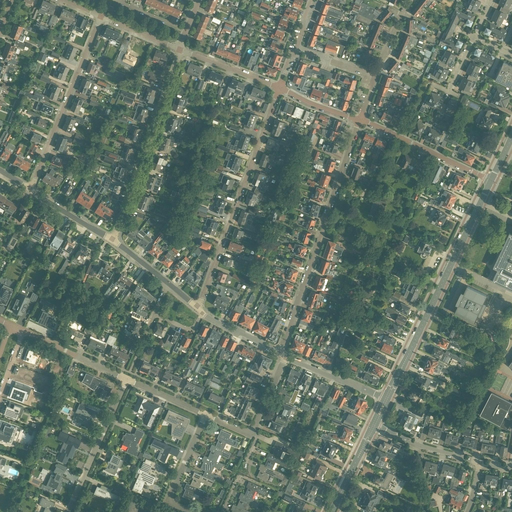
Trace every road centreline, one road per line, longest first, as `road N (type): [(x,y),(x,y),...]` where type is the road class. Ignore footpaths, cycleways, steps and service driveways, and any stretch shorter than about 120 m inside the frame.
road 1 (residential): [(279,353),(359,120)]
road 2 (tertiary): [(385,399),(490,181)]
road 3 (residential): [(196,307),(279,88)]
road 4 (residential): [(112,240),(180,50)]
road 5 (residential): [(31,188),(100,16)]
road 6 (residential): [(67,511),(126,379)]
road 7 (residential): [(490,181),(359,120)]
road 8 (residential): [(205,415),(251,434),(284,357)]
